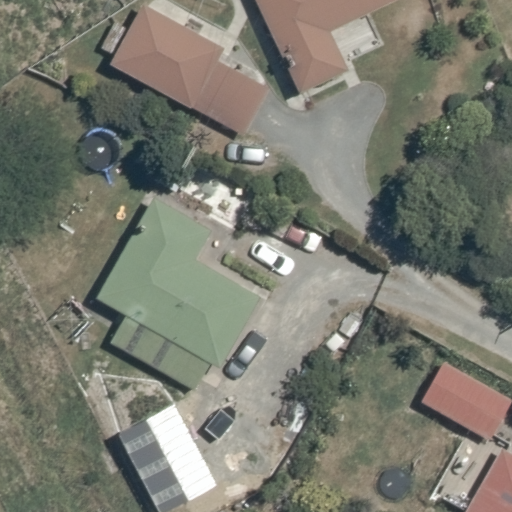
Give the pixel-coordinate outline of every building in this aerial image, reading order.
[(121,53),(113,65),(251,137),(277,86),(225,59),(239,33),(176,0),(150,0),(136,29),(118,19),(104,44),(121,53)] [(268,0),(307,91),(357,67),(340,33),(408,0),(268,0)] [(219,221),(156,190),(103,299),(128,310),(111,345),(203,390),(218,359),(232,365),(270,288),(202,255),(219,221)] [(511,394),(450,360),(430,396),(499,440),(511,416),(511,394)] [(511,511),(511,448),(506,445),(501,455),(493,451),(479,477),(474,474),(463,494),(476,501),(469,511),(511,511)]
